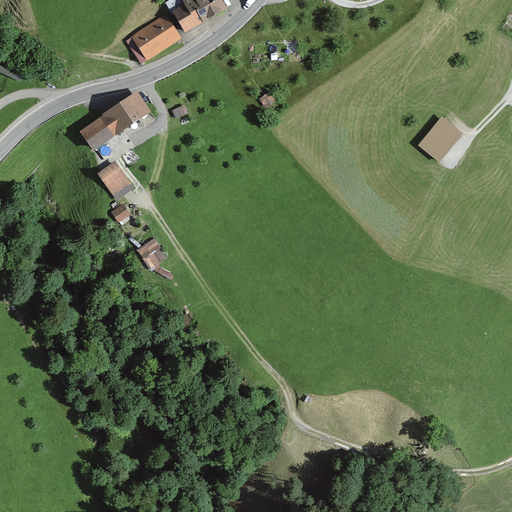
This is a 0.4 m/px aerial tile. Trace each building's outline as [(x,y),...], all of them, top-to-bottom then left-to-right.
[(170,12),(173,11),(186,33),(208,20),(196,0),(169,0),(165,2),(170,12)] [(222,0),(196,0),(208,20),(228,9),(222,0)] [(165,14),(132,36),(147,60),(181,38),(165,14)] [(27,74),(0,60),(0,72),(22,83),(27,74)] [(270,90),(259,99),(265,107),(277,99),(270,90)] [(137,91),(103,114),(103,116),(117,134),(151,111),(137,91)] [(184,105),(172,110),(177,119),(188,113),(184,105)] [(117,134),(103,116),(80,132),(94,151),(117,134)] [(442,116),(419,145),(440,162),(463,133),(442,116)] [(115,161),(98,173),(116,200),(134,188),(115,161)] [(124,204),(112,212),(119,222),(131,214),(124,204)] [(154,239),(138,249),(151,269),(167,258),(154,239)] [(0,257),(0,286),(8,299),(21,291),(0,257)]
